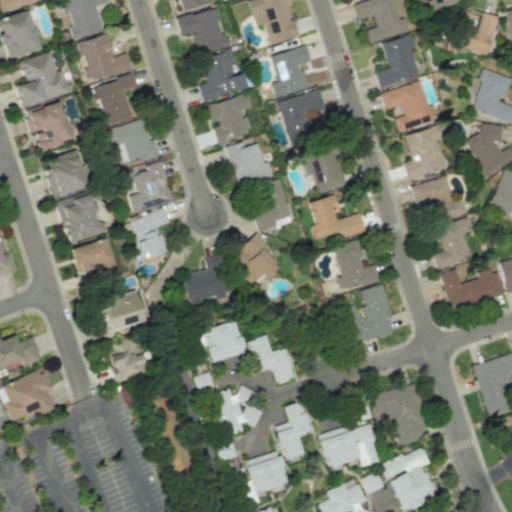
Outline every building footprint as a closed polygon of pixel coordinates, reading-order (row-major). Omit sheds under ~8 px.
[(101,30),(94,6),(107,3),(105,0),(58,0),(62,13),(66,12),(70,26),(67,27),(71,39),(101,30)] [(267,44),(296,35),(285,0),(244,0),(253,26),(261,24),(267,44)] [(404,31),(401,17),(396,19),(390,0),(360,0),(349,3),(354,20),(370,15),(373,26),(362,29),(365,42),(404,31)] [(173,17),(178,35),(188,32),(194,54),(225,46),(222,32),(217,33),(214,20),(218,19),(214,6),(173,17)] [(511,8),(503,10),(508,41),(511,39),(511,8)] [(36,49),(25,9),(0,16),(0,44),(4,59),(36,49)] [(451,46),(483,55),(493,16),(479,12),(475,28),(457,23),(451,46)] [(86,80),(128,70),(124,53),(110,56),(105,33),(77,40),(86,80)] [(371,71),(376,87),(415,76),(407,47),(411,47),(407,34),(378,42),(385,67),(371,71)] [(305,87),(299,64),(307,61),(302,45),(267,55),(275,81),(268,83),(272,97),(305,87)] [(243,87),(239,72),(232,74),(228,64),(231,63),(227,49),(195,59),(203,82),(195,85),(200,101),(243,87)] [(66,92),(59,69),(52,71),(47,52),(16,60),(22,82),(13,85),(19,106),(66,92)] [(507,122),(511,106),(498,102),(506,77),(480,68),(467,108),(507,122)] [(96,98),(104,124),(129,117),(122,92),(134,89),(130,75),(87,87),(91,99),(96,98)] [(394,131),(434,119),(429,104),(424,106),(417,80),(377,92),(382,109),(397,104),(401,115),(390,118),(394,131)] [(275,100),(286,140),(318,132),(314,117),(308,118),(307,112),(321,108),(316,89),(275,100)] [(213,143),(246,135),(240,110),(248,108),(244,93),(203,104),(213,143)] [(67,140),(58,101),(20,110),(25,133),(33,131),(37,147),(67,140)] [(155,154),(150,138),(146,139),(139,118),(104,129),(110,147),(114,145),(120,165),(155,154)] [(492,122),(479,128),(479,129),(461,138),(479,176),(511,160),(504,147),(496,151),(491,142),(500,138),(492,122)] [(441,168),(433,139),(437,138),(433,125),(400,135),(407,160),(400,162),(404,178),(441,168)] [(314,192),(343,185),(331,140),(295,149),(302,175),(310,174),(314,192)] [(268,175),(264,160),(259,162),(254,142),(241,146),(239,141),(223,146),(234,184),(268,175)] [(51,197),(84,185),(71,149),(47,157),(50,165),(41,168),(51,197)] [(158,164),(120,175),(130,212),(168,201),(158,164)] [(407,186),(415,210),(431,205),(436,220),(462,212),(457,195),(449,198),(442,175),(407,186)] [(286,217),(278,179),(247,185),(256,229),(280,224),(279,218),(286,217)] [(65,243),(102,230),(99,220),(96,221),(91,204),(89,205),(84,191),(52,202),(65,243)] [(355,211),(337,216),(331,194),(305,201),(311,224),(307,224),(311,239),(332,234),(333,238),(361,231),(355,211)] [(124,220),(137,259),(161,251),(153,227),(165,223),(160,208),(124,220)] [(467,258),(460,232),(467,230),(464,217),(432,225),(439,251),(430,254),(434,267),(467,258)] [(225,259),(248,283),(258,274),(261,278),(274,266),(260,250),(265,245),(253,233),(225,259)] [(66,248),(72,271),(94,266),(97,282),(116,277),(106,237),(66,248)] [(338,275),(334,276),(337,290),(376,280),(372,264),(360,267),(357,257),(360,256),(356,239),(330,245),(338,275)] [(0,274),(11,272),(6,252),(0,253),(0,274)] [(185,306),(199,303),(198,298),(213,295),(214,299),(226,296),(217,255),(200,258),(203,270),(179,275),(185,306)] [(511,256),(495,261),(503,292),(511,290),(511,256)] [(456,283),(452,268),(437,273),(447,308),(498,293),(490,267),(473,272),(475,278),(456,283)] [(391,332),(377,284),(354,291),(357,303),(340,308),(350,344),(391,332)] [(116,327),(139,320),(131,291),(92,302),(102,337),(118,333),(116,327)] [(198,329),(206,361),(240,353),(232,320),(198,329)] [(0,366),(16,360),(18,366),(37,359),(28,336),(13,342),(10,334),(0,338),(0,366)] [(282,346),(265,351),(261,335),(243,340),(252,372),(268,368),(272,383),(290,378),(282,346)] [(110,380),(134,374),(131,365),(139,363),(132,338),(101,347),(110,380)] [(483,416),(507,410),(500,382),(511,378),(511,365),(509,353),(470,363),(483,416)] [(0,383),(0,403),(7,421),(35,410),(36,414),(51,408),(43,389),(45,388),(37,368),(0,383)] [(194,392),(210,388),(206,372),(190,376),(194,392)] [(394,445),(426,436),(410,383),(367,396),(373,414),(384,411),(394,445)] [(217,437),(240,431),(238,426),(256,421),(253,409),(251,409),(245,387),(227,392),(226,388),(205,394),(217,437)] [(298,453),(293,435),(307,431),(302,412),(294,414),(291,402),(280,405),(285,422),(271,425),(279,458),(298,453)] [(314,434),(324,467),(355,457),(358,467),(376,461),(364,423),(347,429),(346,424),(314,434)] [(376,463),(382,479),(386,477),(398,509),(430,497),(417,466),(425,463),(418,446),(376,463)] [(283,483),(274,450),(239,460),(241,467),(228,471),(238,507),(255,501),(252,492),(283,483)] [(358,478),(365,493),(380,486),(373,472),(358,478)] [(322,489),(326,499),(316,503),(318,511),(367,511),(368,511),(357,508),(360,498),(353,479),(322,489)]
